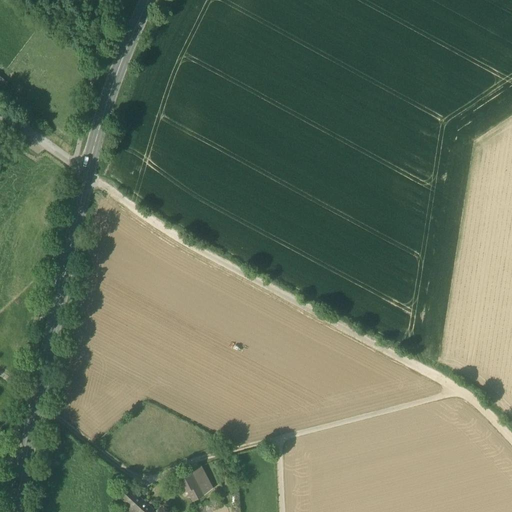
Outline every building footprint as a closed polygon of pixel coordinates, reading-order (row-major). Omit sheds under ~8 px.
[(202,467),(193,471),(199,484),(207,480),(208,479),(202,467)] [(177,478),(184,491),(186,490),(199,484),(193,471),(192,471),(177,478)] [(207,480),(199,484),(204,495),(212,488),(207,480)] [(192,501),(204,495),(199,484),(186,490),(192,501)] [(121,505),(128,511),(150,511),(152,510),(129,489),(122,497),(125,500),(121,505)]
